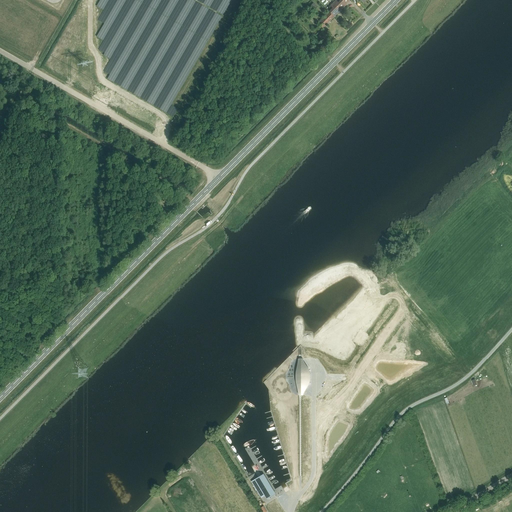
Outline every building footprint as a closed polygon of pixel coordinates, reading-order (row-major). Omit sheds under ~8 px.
[(335,0),(333,2),(341,10),(349,1),(348,0),(340,0),(338,2),(335,0)] [(334,17),(341,10),(333,2),(330,5),(332,8),(329,11),(329,12),(332,14),(331,14),(334,17)] [(328,23),(334,17),(331,14),(332,14),(329,12),(323,18),(328,23)] [(323,28),(328,23),(323,18),(318,23),(323,28)] [(301,393),(303,393),(306,388),(308,386),(309,384),(310,381),(310,379),(310,375),(309,372),(309,370),(308,368),(306,367),(305,365),(304,362),(303,361),(301,362),(301,390),(301,393)] [(263,474),(251,482),(261,498),(265,496),(267,499),(275,494),(263,474)]
